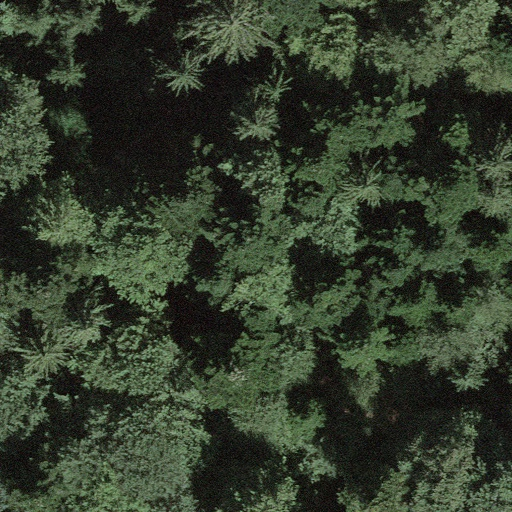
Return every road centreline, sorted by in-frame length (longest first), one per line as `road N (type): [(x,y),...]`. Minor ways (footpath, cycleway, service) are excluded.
road 1 (track): [(0,438),(235,182),(300,94),(344,0)]
road 2 (track): [(305,0),(218,86),(119,164),(0,240)]
